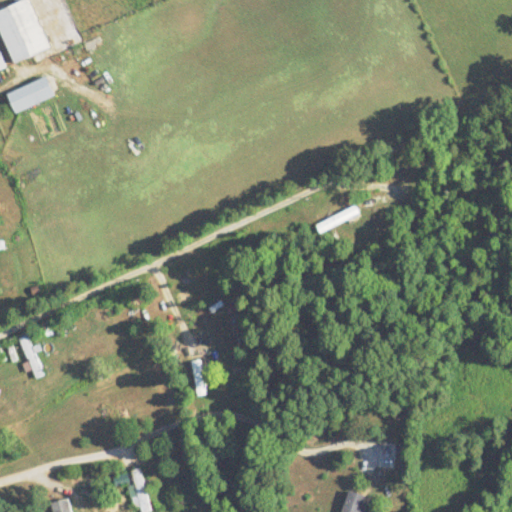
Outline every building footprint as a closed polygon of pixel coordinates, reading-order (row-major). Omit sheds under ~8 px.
[(19,0),(0,7),(0,25),(14,62),(47,49),(29,0),(19,0)] [(55,96),(46,76),(6,94),(15,113),(55,96)] [(20,338),(35,379),(44,376),(28,335),(20,338)] [(207,394),(200,360),(191,362),(198,396),(207,394)] [(145,511),(150,511),(140,468),(130,471),(140,511),(145,511)] [(340,511),(361,511),(367,498),(350,490),(340,511)] [(71,511),(67,497),(49,502),(52,511),(71,511)]
